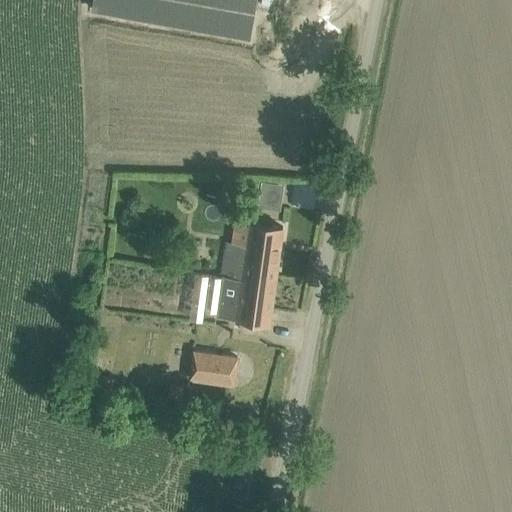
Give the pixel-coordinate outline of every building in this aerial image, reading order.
[(93,0),(92,7),(253,36),(259,0),(93,0)] [(216,315),(270,322),(283,226),(229,218),(216,315)] [(195,350),(191,378),(234,384),(238,356),(195,350)] [(97,357),(95,368),(108,370),(110,358),(97,357)] [(84,371),(81,389),(113,395),(116,376),(84,371)] [(170,383),(169,396),(183,397),(184,385),(170,383)]
